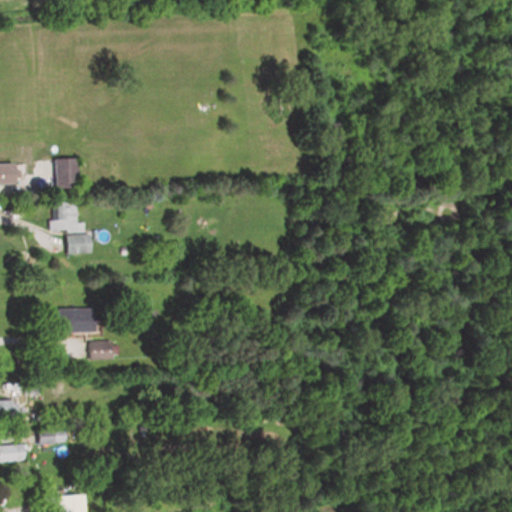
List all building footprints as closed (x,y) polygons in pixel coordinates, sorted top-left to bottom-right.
[(49,186),(72,186),(72,158),(45,158),(45,180),(49,180),(49,186)] [(78,230),(78,222),(72,222),(72,201),(45,201),(45,230),(78,230)] [(61,233),(61,253),(85,253),(85,233),(61,233)] [(51,308),(51,333),(88,333),(88,308),(51,308)] [(107,342),(85,342),(85,359),(107,359),(107,342)] [(0,415),(12,416),(12,401),(0,400),(0,415)] [(0,460),(16,461),(16,444),(0,444),(0,460)]
